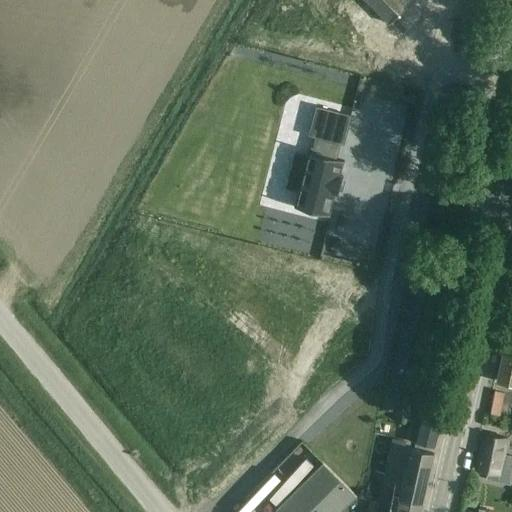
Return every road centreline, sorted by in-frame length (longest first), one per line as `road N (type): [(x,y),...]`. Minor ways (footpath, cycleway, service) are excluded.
road 1 (secondary): [(439,511),(503,233)]
road 2 (unclassified): [(159,511),(0,320)]
road 3 (residential): [(503,233),(486,215),(487,77),(511,25)]
